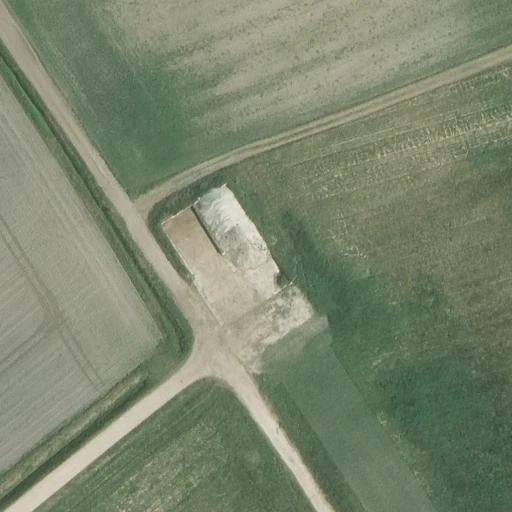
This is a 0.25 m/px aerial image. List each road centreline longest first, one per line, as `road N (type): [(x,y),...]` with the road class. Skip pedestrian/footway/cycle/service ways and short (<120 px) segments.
road 1 (track): [(0,17),(216,351)]
road 2 (track): [(20,511),(216,351)]
road 3 (track): [(216,351),(325,511)]
